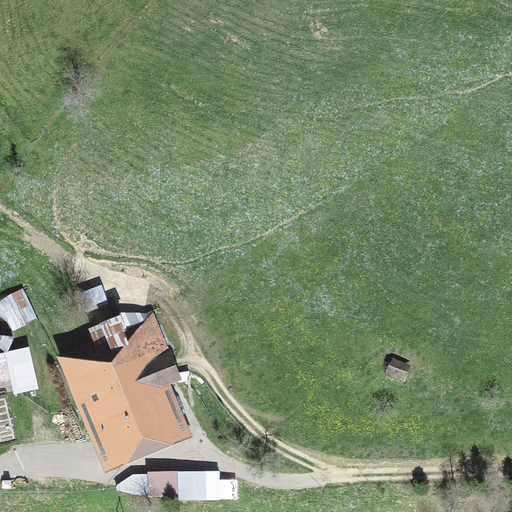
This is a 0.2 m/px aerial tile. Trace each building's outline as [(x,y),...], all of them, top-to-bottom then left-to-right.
[(0,298),(0,309),(11,330),(38,316),(23,287),(0,298)] [(0,315),(0,350),(10,351),(11,316),(0,315)] [(130,329),(74,351),(115,452),(171,429),(152,382),(174,373),(168,359),(146,368),(130,329)] [(4,363),(0,363),(0,387),(9,385),(4,363)] [(407,371),(391,364),(385,378),(401,385),(407,371)] [(132,473),(116,484),(117,489),(130,493),(179,493),(179,499),(237,499),(237,479),(220,479),(220,471),(148,471),(148,474),(132,473)]
